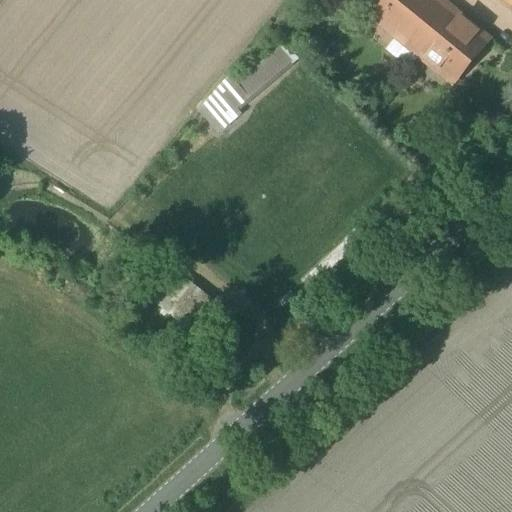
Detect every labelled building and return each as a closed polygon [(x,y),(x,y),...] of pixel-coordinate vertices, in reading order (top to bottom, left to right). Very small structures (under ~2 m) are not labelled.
[(435,0),(386,0),(367,24),(409,57),(449,10),(435,0)] [(511,0),(493,0),(511,15),(511,0)] [(449,10),(409,57),(448,89),(488,42),(449,10)] [(251,107),(295,71),(280,53),(236,89),(251,107)] [(353,239),(309,277),(320,288),(362,248),(353,239)] [(185,267),(152,307),(204,344),(234,305),(185,267)]
